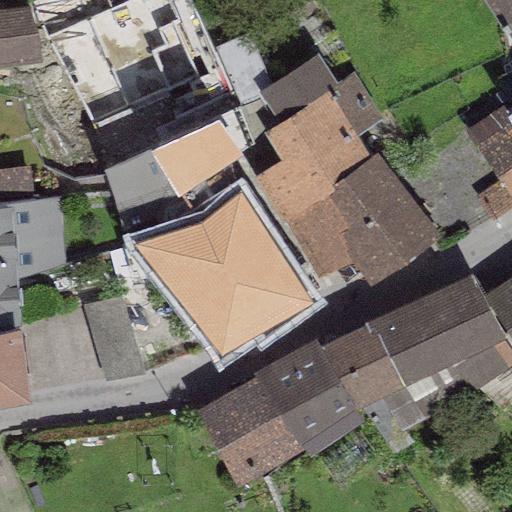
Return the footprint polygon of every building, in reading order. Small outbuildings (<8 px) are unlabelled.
[(0,0),(0,47),(43,42),(33,0),(0,0)] [(511,0),(490,0),(499,15),(504,12),(511,26),(511,0)] [(259,77),(268,73),(246,25),(213,40),(240,99),(264,88),(259,77)] [(185,46),(118,78),(124,89),(85,109),(111,153),(154,133),(176,177),(224,152),(229,149),(223,138),(247,126),(210,41),(189,52),(185,46)] [(278,109),(263,119),(281,147),(252,165),(281,214),(283,212),(334,173),(331,167),(370,144),(356,121),(381,106),(353,61),(336,71),(318,41),(268,73),(259,77),(264,88),(278,109)] [(508,97),(465,121),(496,176),(475,187),(490,214),(511,201),(511,100),(509,96),(508,97)] [(111,153),(104,157),(114,188),(123,245),(202,218),(195,208),(176,177),(154,133),(111,153)] [(334,173),(283,212),(319,271),(353,249),(372,275),(439,223),(377,140),(370,144),(331,167),(334,173)] [(266,316),(314,281),(224,152),(176,177),(195,208),(202,218),(216,236),(210,240),(264,313),(266,316)] [(0,186),(0,302),(20,299),(18,267),(65,265),(59,190),(11,194),(11,187),(0,186)] [(264,313),(210,240),(171,270),(224,342),(264,313)] [(473,256),(366,305),(372,317),(378,314),(404,372),(449,352),(476,377),(511,354),(511,333),(508,326),(488,281),(473,256)] [(511,262),(488,281),(508,326),(511,333),(511,262)] [(122,287),(80,298),(100,376),(142,365),(122,287)] [(0,380),(31,375),(20,299),(0,302),(0,380)] [(372,317),(366,305),(321,330),(357,396),(404,372),(378,314),(372,317)] [(254,354),(258,361),(301,438),(307,449),(363,409),(357,396),(321,330),(316,321),(254,354)] [(301,438),(258,361),(194,397),(237,474),(301,438)]
